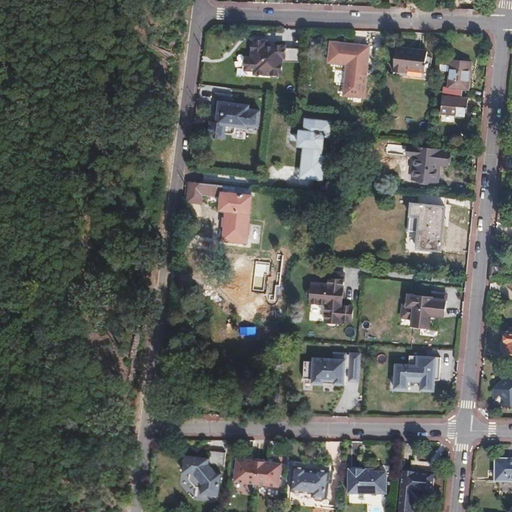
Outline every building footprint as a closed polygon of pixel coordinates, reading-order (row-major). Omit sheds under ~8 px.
[(253,41),(252,57),(240,56),(238,75),(284,79),(286,60),(298,61),(299,45),(253,41)] [(362,98),(367,49),(330,44),(328,64),(346,66),(343,96),(362,98)] [(396,48),(394,72),(425,75),(427,55),(427,51),(396,48)] [(450,63),(440,62),(439,73),(449,74),(447,87),(443,87),(442,96),(461,98),(462,88),(467,89),(470,62),(450,60),(450,63)] [(465,118),(467,100),(442,97),(440,112),(453,113),(453,117),(465,118)] [(228,126),(262,128),(263,105),(216,102),(214,137),(227,138),(228,126)] [(328,139),(329,127),(306,124),(305,136),(301,136),(299,149),(305,149),(302,179),(326,182),(328,173),(321,173),(322,161),(320,161),(322,138),(328,139)] [(447,164),(448,153),(415,150),(412,181),(437,183),(440,163),(447,164)] [(247,228),(252,192),(189,184),(187,204),(199,206),(201,197),(222,199),(220,213),(226,213),(225,222),(223,222),(222,226),(224,228),(222,242),(245,245),(246,235),(248,234),(249,229),(247,228)] [(319,198),(328,199),(328,191),(319,191),(319,198)] [(430,253),(435,200),(411,197),(410,206),(401,206),(400,218),(408,219),(405,250),(430,253)] [(312,281),(309,321),(323,322),(355,324),(356,313),(351,313),(352,304),(347,304),(348,278),(330,277),(330,282),(312,281)] [(402,326),(434,328),(435,316),(449,317),(450,296),(405,292),(402,326)] [(361,385),(362,356),(306,354),(305,383),(361,385)] [(410,363),(397,363),(395,390),(439,392),(440,356),(410,354),(410,363)] [(222,470),(224,455),(208,453),(207,460),(184,457),(182,475),(189,476),(188,482),(194,490),(200,491),(199,496),(217,498),(219,476),(215,476),(211,469),(222,470)] [(277,488),(280,466),(235,461),(233,483),(277,488)] [(511,461),(496,461),(496,483),(511,483),(511,461)] [(433,481),(425,475),(414,468),(410,475),(408,478),(401,477),(399,488),(402,491),(399,497),(401,499),(398,503),(400,505),(397,509),(397,511),(416,511),(413,506),(415,494),(418,494),(423,491),(423,487),(432,489),(433,481)] [(327,499),(329,473),(316,471),(316,474),(306,473),(306,470),(293,469),(291,493),(312,495),(312,499),(314,503),(321,505),(327,499)] [(384,498),(384,476),(373,476),(373,472),(348,472),(348,497),(384,498)]
